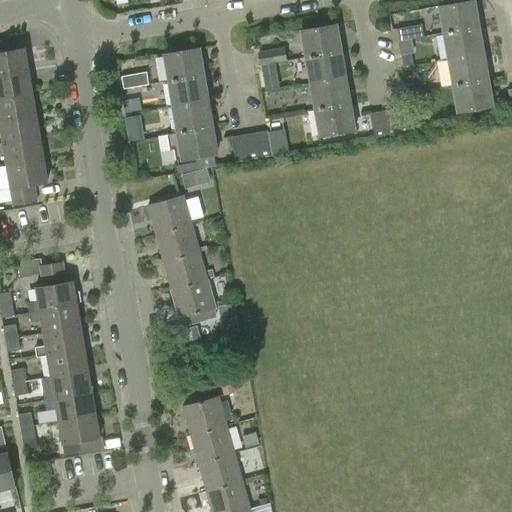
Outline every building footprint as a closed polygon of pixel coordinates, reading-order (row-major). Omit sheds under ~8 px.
[(444,33),(479,27),(475,1),(439,7),(444,33)] [(306,57),(341,51),(337,25),(302,32),(306,57)] [(399,41),(425,37),(423,25),(398,29),(399,41)] [(448,58),(484,52),(479,27),(444,33),(448,58)] [(0,79),(30,74),(25,48),(9,51),(7,39),(0,40),(0,79)] [(167,82),(204,75),(199,49),(163,55),(167,82)] [(262,65),(288,61),(286,49),(260,53),(262,65)] [(341,51),(306,57),(310,84),(346,77),(341,51)] [(484,52),(448,58),(453,85),(488,79),(484,52)] [(410,53),(401,54),(403,66),(412,64),(410,53)] [(123,90),(148,85),(146,72),(121,77),(123,90)] [(0,103),(33,97),(30,74),(0,79),(0,103)] [(204,75),(167,82),(172,107),(208,101),(204,75)] [(346,77),(310,84),(315,110),(350,104),(346,77)] [(488,79),(453,85),(458,113),(493,107),(488,79)] [(0,124),(37,119),(33,97),(0,103),(0,124)] [(208,101),(172,107),(176,133),(213,127),(208,101)] [(319,136),(355,130),(350,104),(315,110),(319,136)] [(398,133),(410,131),(406,107),(393,109),(398,133)] [(398,133),(393,109),(382,111),(386,135),(398,133)] [(386,135),(382,111),(372,113),(376,137),(386,135)] [(124,118),(125,127),(140,124),(138,115),(124,118)] [(37,119),(0,124),(0,126),(4,148),(41,141),(37,119)] [(181,160),(217,153),(213,127),(176,133),(166,135),(169,150),(174,149),(176,160),(181,159),(181,160)] [(261,158),(273,156),(269,131),(256,133),(261,158)] [(256,133),(244,135),(249,160),(261,158),(256,133)] [(249,160),(244,135),(233,138),(237,162),(249,160)] [(44,163),(41,141),(4,148),(7,169),(44,163)] [(48,182),(44,163),(7,169),(13,205),(37,201),(34,184),(48,182)] [(182,174),(185,187),(208,181),(205,168),(182,174)] [(156,236),(192,226),(185,198),(149,207),(156,236)] [(164,264),(200,254),(192,226),(156,236),(164,264)] [(171,292),(207,282),(200,254),(164,264),(171,292)] [(78,308),(77,304),(80,301),(79,291),(75,290),(74,284),(67,286),(63,261),(38,265),(43,290),(37,291),(39,300),(28,302),(30,316),(78,308)] [(179,320),(215,311),(207,282),(171,292),(179,320)] [(14,316),(12,305),(10,293),(0,294),(0,310),(1,318),(14,316)] [(44,335),(82,329),(78,308),(30,316),(31,322),(42,320),(44,335)] [(6,342),(18,340),(16,324),(3,327),(6,342)] [(48,357),(85,351),(82,329),(44,335),(46,345),(35,347),(37,357),(48,355),(48,357)] [(18,340),(6,342),(7,352),(20,350),(18,340)] [(85,351),(48,357),(52,380),(89,373),(85,351)] [(13,386),(26,384),(23,369),(11,371),(13,386)] [(56,403),(93,396),(89,373),(52,380),(55,398),(44,400),(46,410),(57,408),(56,403)] [(26,384),(13,386),(15,396),(27,394),(26,384)] [(59,424),(97,418),(93,396),(56,403),(57,408),(59,424)] [(189,437),(226,427),(218,398),(181,409),(189,437)] [(18,415),(20,432),(34,429),(31,412),(18,415)] [(79,444),(100,440),(97,418),(59,424),(64,454),(80,452),(79,444)] [(234,455),(226,427),(189,437),(197,465),(234,455)] [(34,429),(20,432),(23,449),(36,447),(34,429)] [(0,490),(15,487),(7,453),(0,454),(0,490)] [(242,483),(234,455),(197,465),(206,493),(242,483)] [(244,511),(250,510),(242,483),(206,493),(211,511),(244,511)]
